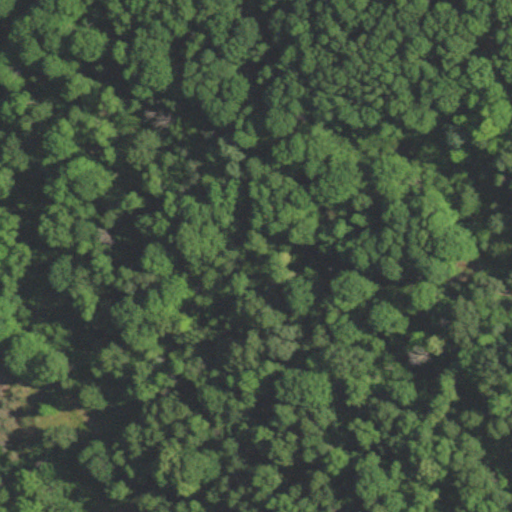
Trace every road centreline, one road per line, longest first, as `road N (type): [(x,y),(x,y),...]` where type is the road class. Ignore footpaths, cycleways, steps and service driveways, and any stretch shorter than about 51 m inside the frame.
road 1 (track): [(0,30),(8,99),(35,126),(59,140),(167,156),(233,239),(300,246),(378,270),(452,272),(511,290)]
road 2 (track): [(162,511),(0,321)]
